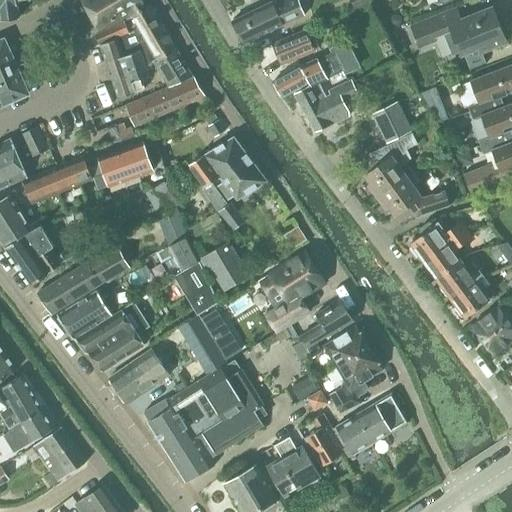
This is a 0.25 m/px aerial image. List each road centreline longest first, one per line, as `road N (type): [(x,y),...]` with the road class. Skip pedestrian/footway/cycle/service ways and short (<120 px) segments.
road 1 (residential): [(455,496),(396,359),(160,0)]
road 2 (residential): [(511,417),(212,0)]
road 3 (residential): [(182,511),(0,269)]
road 4 (residential): [(134,511),(0,332)]
road 5 (residential): [(71,0),(61,20),(86,86),(0,124)]
